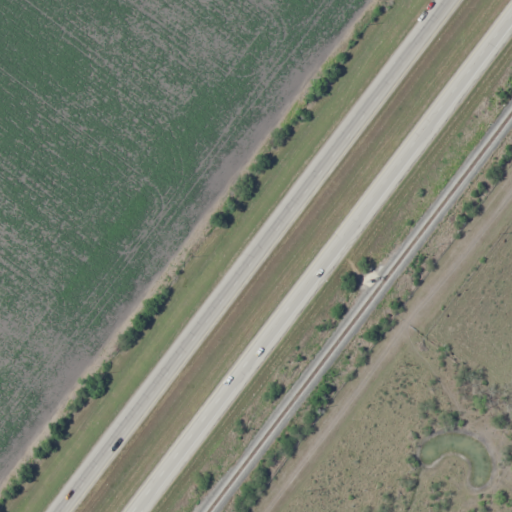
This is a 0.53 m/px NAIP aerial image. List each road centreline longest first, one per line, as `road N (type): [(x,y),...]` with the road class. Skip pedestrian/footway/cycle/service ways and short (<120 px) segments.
road 1 (trunk): [(446,0),(60,511)]
road 2 (trunk): [(137,511),(511,25)]
road 3 (track): [(285,511),(511,213)]
